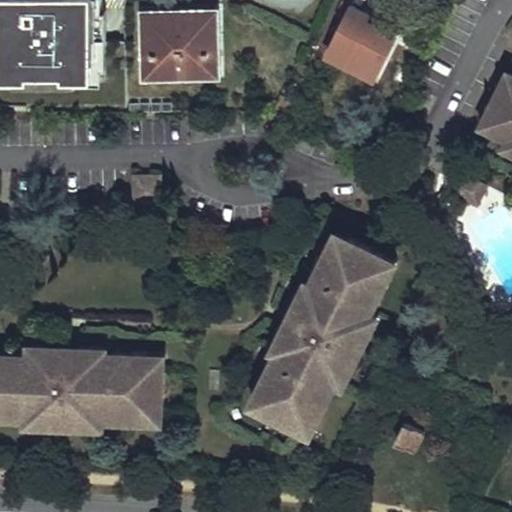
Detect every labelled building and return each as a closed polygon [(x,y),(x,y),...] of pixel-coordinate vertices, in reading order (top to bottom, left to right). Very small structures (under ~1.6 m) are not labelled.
[(104,0),(0,0),(0,76),(21,77),(33,76),(33,73),(68,73),(68,76),(81,76),(106,75),(106,71),(105,7),(104,0)] [(353,4),(329,54),(375,76),(396,32),(368,18),(371,13),(353,4)] [(145,9),(147,77),(223,75),(220,8),(145,9)] [(511,71),(509,70),(485,120),(501,128),(500,131),(506,135),(509,136),(509,138),(511,139),(511,71)] [(21,77),(21,82),(81,81),(81,76),(68,76),(68,73),(33,73),(33,76),(21,77)] [(500,131),(501,128),(485,120),(483,123),(500,131)] [(463,173),(454,191),(473,201),(477,193),(481,196),(487,185),(463,173)] [(161,200),(161,175),(135,175),(135,201),(161,200)] [(477,203),(481,196),(477,193),(473,201),(477,203)] [(339,229),(332,243),(342,248),(349,234),(339,229)] [(319,416),(321,417),(328,402),(327,402),(338,379),(343,367),(350,371),(357,357),(355,356),(364,337),(367,339),(373,324),(366,321),(372,310),(383,287),(385,288),(392,273),(390,273),(380,267),(387,253),(349,234),(342,248),(332,243),(330,242),(323,257),(324,258),(313,280),(312,282),(316,285),(312,294),(303,290),(297,304),(299,305),(289,324),(287,322),(280,336),(289,341),(285,350),(280,348),(279,350),(268,372),(266,371),(259,386),(260,387),(271,392),(264,407),(302,425),(309,411),(319,416)] [(390,273),(398,258),(387,253),(380,267),(390,273)] [(309,278),(303,290),(312,294),(316,285),(312,282),(313,280),(309,278)] [(379,313),(372,310),(366,321),(373,324),(379,313)] [(275,348),(279,350),(280,348),(285,350),(289,341),(280,336),(275,348)] [(44,344),(30,343),(30,353),(43,353),(44,344)] [(0,407),(17,408),(17,412),(28,412),(28,414),(41,415),(40,422),(56,423),(56,420),(77,421),(77,424),(92,424),(92,417),(105,417),(131,418),(131,420),(147,420),(147,419),(147,407),(163,408),(165,365),(149,365),(149,353),(149,351),(133,350),(133,352),(108,351),(106,351),(105,356),(95,355),(95,346),(80,345),(79,348),(59,347),(59,345),(44,344),(43,353),(30,353),(0,351),(0,407)] [(106,351),(108,351),(108,346),(95,346),(95,355),(105,356),(106,351)] [(166,353),(149,353),(149,365),(165,365),(166,353)] [(338,379),(345,383),(350,371),(343,367),(338,379)] [(219,389),(220,369),(210,369),(209,388),(219,389)] [(260,387),(253,401),(264,407),(271,392),(260,387)] [(0,414),(17,415),(17,412),(17,408),(0,407),(0,414)] [(147,407),(147,419),(163,420),(163,408),(147,407)] [(302,425),(312,431),(319,416),(309,411),(302,425)] [(28,422),(40,422),(41,415),(28,414),(28,422)] [(92,417),(92,424),(105,425),(105,417),(92,417)] [(408,419),(397,438),(418,450),(428,430),(408,419)] [(343,431),(326,423),(320,436),(337,444),(343,431)]
